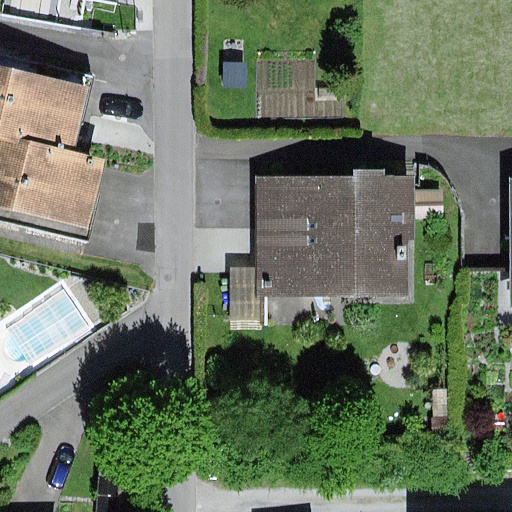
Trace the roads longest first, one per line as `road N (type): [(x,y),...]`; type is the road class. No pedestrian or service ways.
road 1 (residential): [(171,0),(172,314)]
road 2 (residential): [(172,314),(0,429)]
road 3 (residential): [(172,314),(176,511)]
